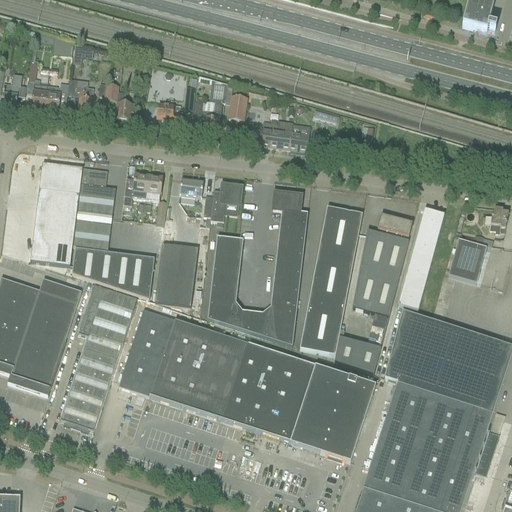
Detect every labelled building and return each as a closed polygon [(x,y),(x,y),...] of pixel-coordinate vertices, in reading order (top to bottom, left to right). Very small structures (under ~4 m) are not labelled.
[(488,30),(495,0),(469,0),(461,30),(486,37),(486,35),(494,37),(495,32),(488,30)] [(34,35),(34,36),(33,47),(52,49),(53,41),(34,35)] [(72,45),(53,41),(52,49),(51,59),(70,61),(72,45)] [(73,51),(72,60),(81,61),(91,62),(92,53),(73,51)] [(27,85),(34,86),(36,69),(30,68),(27,85)] [(16,100),(25,101),(26,91),(19,90),(20,80),(13,79),(12,89),(3,88),(1,108),(2,108),(2,110),(8,111),(8,109),(15,110),(16,100)] [(67,89),(66,99),(67,99),(79,100),(77,118),(90,119),(90,114),(92,115),(93,107),(91,107),(93,93),(87,92),(88,86),(68,83),(67,89)] [(203,103),(194,101),(191,128),(203,129),(203,137),(204,137),(205,139),(208,139),(209,138),(215,139),(217,128),(219,129),(222,107),(223,108),(223,107),(224,107),(227,89),(227,87),(211,83),(208,105),(203,105),(203,103)] [(44,113),(47,90),(34,88),(31,112),(44,113)] [(65,112),(67,99),(66,99),(67,89),(59,88),(58,91),(47,90),(44,113),(57,115),(57,111),(65,112)] [(133,108),(124,106),(125,97),(117,96),(118,91),(107,89),(105,104),(116,106),(115,114),(117,114),(115,122),(122,123),(123,124),(127,125),(128,124),(129,124),(130,116),(132,116),(133,108)] [(232,89),(227,89),(224,107),(230,108),(228,123),(243,125),(246,102),(231,100),(232,89)] [(182,115),(191,116),(194,93),(185,92),(182,115)] [(177,130),(179,111),(158,108),(156,123),(171,125),(170,129),(177,130)] [(314,115),(313,119),(336,126),(337,121),(314,115)] [(262,125),(259,149),(289,154),(291,136),(292,126),(278,125),(278,127),(262,125)] [(363,130),(361,140),(368,142),(367,146),(368,146),(365,165),(368,166),(374,132),(363,130)] [(308,139),(291,136),(289,154),(305,156),(306,153),(307,152),(309,143),(307,141),(308,139)] [(328,149),(327,158),(339,160),(341,151),(328,149)] [(42,167),(40,183),(80,188),(82,172),(42,167)] [(25,172),(24,194),(32,194),(33,172),(25,172)] [(81,189),(80,188),(79,198),(73,250),(97,253),(107,255),(115,193),(105,192),(107,175),(83,172),(81,188),(81,189)] [(132,202),(144,203),(147,180),(135,179),(133,192),(124,191),(122,209),(131,210),(132,202)] [(144,203),(158,205),(161,182),(160,182),(159,180),(158,180),(156,180),(155,180),(154,181),(147,180),(144,203)] [(40,183),(38,193),(78,198),(79,198),(80,188),(40,183)] [(179,198),(189,199),(201,201),(201,197),(202,187),(181,184),(179,198)] [(221,195),(213,194),(212,200),(210,221),(210,224),(223,226),(225,208),(238,209),(241,191),(222,189),(221,195)] [(38,193),(30,266),(69,270),(78,198),(38,193)] [(274,201),(272,214),(281,215),(281,214),(298,216),(300,200),(278,197),(278,200),(276,201),(274,201)] [(204,210),(203,220),(210,221),(212,200),(205,200),(204,210)] [(159,206),(157,229),(163,229),(166,207),(159,206)] [(326,211),(299,353),(334,360),(362,218),(326,211)] [(506,227),(507,217),(501,216),(502,213),(493,212),(492,220),(491,220),(489,234),(494,235),(494,237),(504,239),(505,227),(506,227)] [(424,213),(398,310),(418,315),(444,218),(424,213)] [(281,215),(279,231),(305,234),(307,217),(298,216),(281,214),(281,215)] [(366,234),(351,312),(388,321),(408,245),(406,245),(407,240),(408,240),(412,226),(380,218),(377,232),(379,232),(377,237),(366,234)] [(279,231),(277,248),(303,251),(305,234),(279,231)] [(216,241),(214,258),(243,261),(245,245),(216,241)] [(485,252),(457,244),(447,280),(475,288),(485,252)] [(190,311),(197,253),(162,248),(161,252),(154,307),(190,311)] [(277,248),(275,265),(301,268),(303,251),(277,248)] [(71,278),(149,304),(154,262),(75,252),(71,278)] [(214,258),(212,275),(241,278),(243,261),(214,258)] [(275,265),(273,282),(299,285),(301,268),(275,265)] [(212,275),(210,292),(239,295),(241,278),(212,275)] [(0,377),(10,380),(8,388),(46,401),(81,296),(43,284),(42,283),(39,295),(0,282),(0,377)] [(273,282),(271,299),(297,302),(299,285),(273,282)] [(97,426),(137,302),(112,294),(93,288),(77,338),(86,341),(59,424),(94,435),(97,426)] [(210,292),(208,309),(236,312),(237,311),(239,295),(210,292)] [(271,299),(269,314),(271,316),(295,319),(297,302),(271,299)] [(208,309),(206,323),(231,331),(232,323),(241,316),(237,311),(236,312),(208,309)] [(117,391),(174,409),(250,434),(293,448),(318,372),(247,349),(247,348),(143,314),(117,391)] [(269,314),(264,318),(269,323),(267,343),(282,348),(292,351),(295,319),(271,316),(269,314)] [(461,511),(473,476),(484,479),(496,442),(485,438),(511,355),(511,351),(401,315),(384,382),(397,386),(362,493),(363,493),(356,511),(461,511)] [(232,323),(231,331),(249,337),(251,317),(241,316),(232,323)] [(251,317),(249,337),(267,343),(269,323),(264,318),(251,317)] [(350,467),(375,389),(318,372),(293,448),(337,462),(350,467)] [(0,511),(19,511),(19,501),(0,499),(0,511)]
